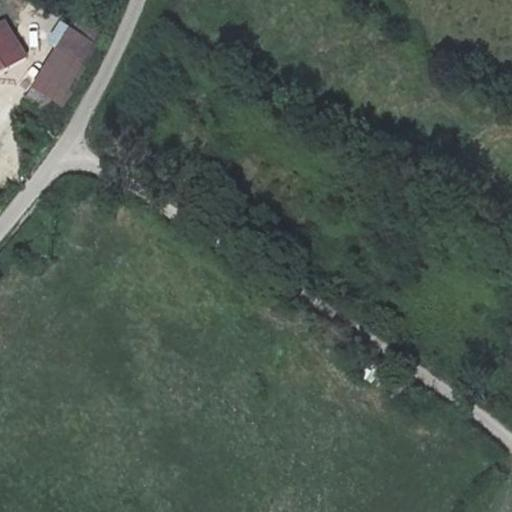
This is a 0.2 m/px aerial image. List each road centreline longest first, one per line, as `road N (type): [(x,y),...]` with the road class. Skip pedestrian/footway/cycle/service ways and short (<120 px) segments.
road 1 (track): [(511,442),(327,311),(70,150)]
road 2 (residential): [(142,0),(70,150),(0,232)]
